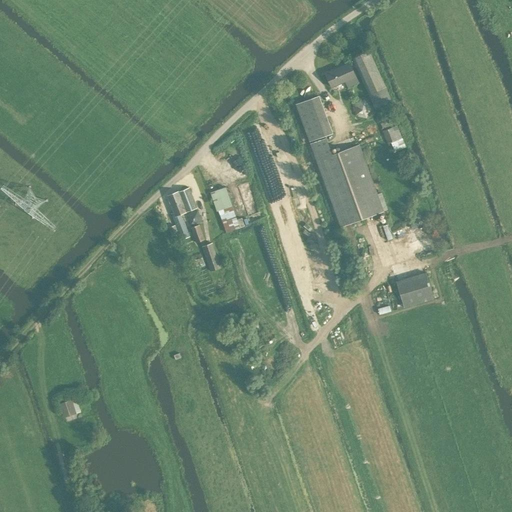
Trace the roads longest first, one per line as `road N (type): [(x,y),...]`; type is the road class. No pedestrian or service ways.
road 1 (unclassified): [(142,210),(306,52),(375,0)]
road 2 (unknown): [(260,94),(303,174),(340,299),(293,376)]
road 3 (track): [(0,359),(142,210)]
